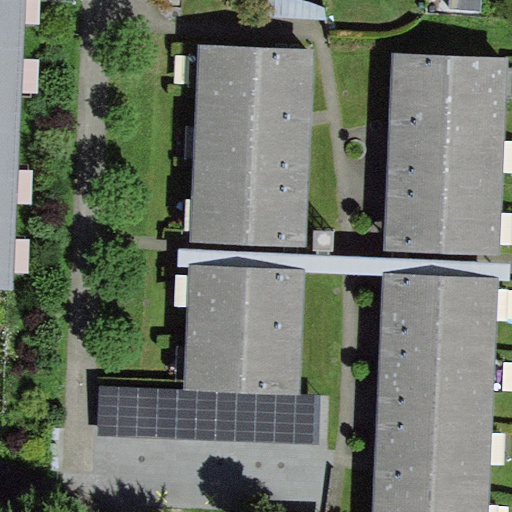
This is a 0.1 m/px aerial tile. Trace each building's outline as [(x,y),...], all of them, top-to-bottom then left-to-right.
[(0,0),(0,282),(8,283),(19,0),(0,0)] [(320,17),(320,9),(266,2),(264,0),(263,0),(263,14),(320,17)] [(204,46),(196,239),(284,242),(289,109),(305,110),(308,51),(204,46)] [(411,115),(406,248),(494,251),(502,59),(398,55),(395,114),(411,115)] [(195,266),(190,386),(294,391),(296,332),(280,331),(283,270),(195,266)] [(404,275),(396,480),(380,479),(378,511),(482,511),(493,279),(404,275)] [(100,391),(98,431),(320,440),(322,399),(100,391)]
